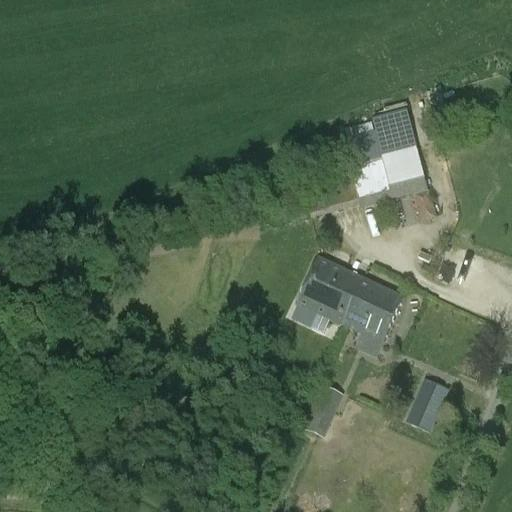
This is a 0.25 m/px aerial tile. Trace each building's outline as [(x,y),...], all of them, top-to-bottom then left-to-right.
[(394,203),(384,166),(382,161),(349,170),(353,186),(359,208),(360,212),(394,203)] [(359,208),(353,186),(305,199),(311,221),(359,208)] [(429,192),(413,197),(421,226),(437,222),(429,192)] [(383,348),(404,303),(320,264),(298,308),(383,348)] [(303,432),(328,441),(344,397),(319,388),(303,432)] [(435,389),(419,423),(441,434),(457,399),(435,389)]
